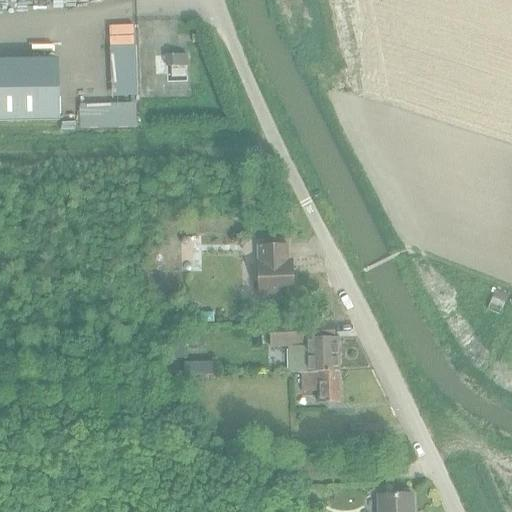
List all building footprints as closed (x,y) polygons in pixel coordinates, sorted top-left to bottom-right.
[(166,55),(166,66),(187,65),(187,55),(166,55)] [(39,60),(0,60),(0,121),(40,120),(59,120),(58,59),(39,60)] [(258,296),(293,295),(292,261),(287,261),(287,244),(258,245),(259,262),(257,262),(258,296)] [(494,292),(486,310),(498,314),(505,297),(494,292)] [(301,373),(307,372),(338,372),(337,323),(285,325),(285,347),(288,346),(288,373),(301,373)] [(202,331),(186,331),(187,347),(202,346),(202,331)] [(212,362),(184,363),(184,365),(184,376),(213,374),(212,362)] [(348,387),(298,388),(299,421),(349,420),(348,387)] [(412,511),(412,495),(377,496),(378,511),(412,511)]
